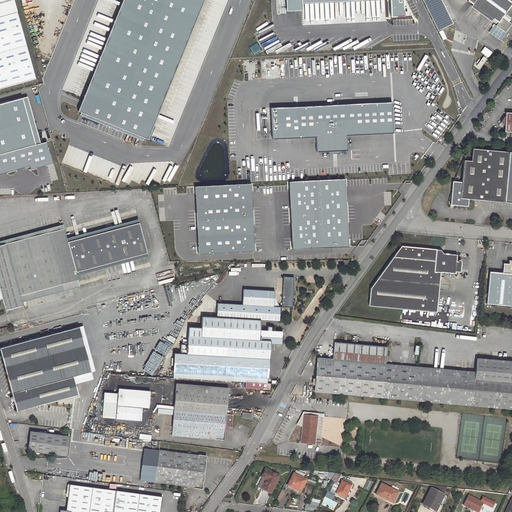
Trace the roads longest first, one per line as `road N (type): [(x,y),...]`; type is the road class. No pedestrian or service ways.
road 1 (unknown): [(86,0),(60,67),(55,114),(149,156),(168,152),(183,135),(238,0)]
road 2 (unknown): [(413,139),(370,157),(311,159),(254,147),(244,128),(253,87),(388,80),(409,101)]
road 3 (unknown): [(0,318),(142,278),(156,256),(143,208),(133,200),(87,203),(0,227)]
road 4 (unclassified): [(400,213),(306,343),(244,462),(206,511)]
road 5 (unknown): [(470,117),(440,48),(422,30),(261,34)]
road 6 (unknown): [(0,339),(89,318),(100,359),(70,467)]
road 7 (unknown): [(371,252),(191,256),(180,246),(177,196)]
road 8 (unknown): [(318,325),(511,347)]
road 9 (unclassified): [(511,60),(400,213)]
